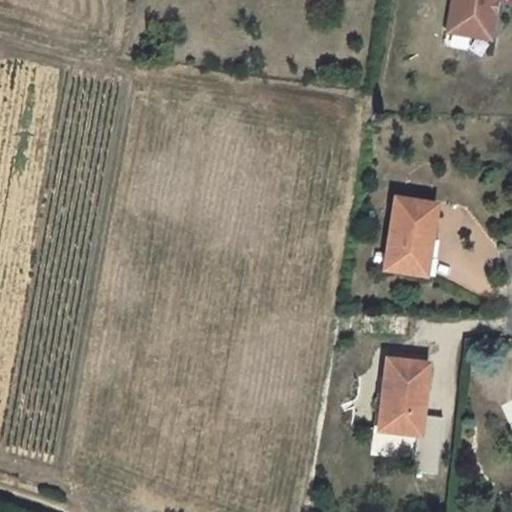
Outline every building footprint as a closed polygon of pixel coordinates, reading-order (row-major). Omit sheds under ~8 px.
[(452,0),(447,32),(474,36),(476,26),(491,29),(494,12),(490,12),(492,1),(496,1),(496,0),(452,0)] [(476,26),(474,36),(490,39),(491,29),(476,26)] [(418,270),(424,232),(432,234),(437,199),(394,192),(383,265),(418,270)] [(424,232),(418,270),(433,273),(439,235),(432,234),(424,232)] [(381,389),(388,390),(384,428),(419,431),(426,358),(383,354),(381,389)] [(384,428),(388,390),(381,389),(373,388),(369,427),(384,428)]
